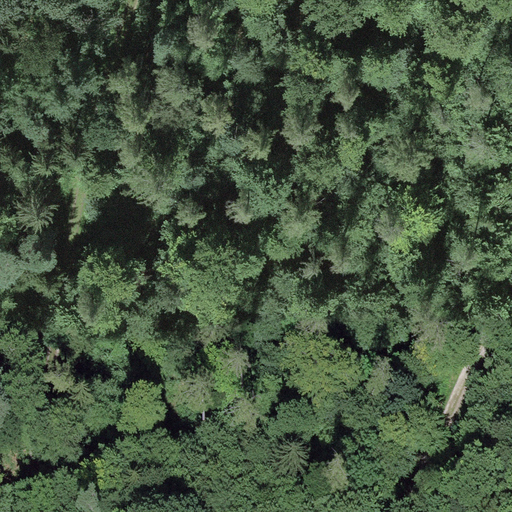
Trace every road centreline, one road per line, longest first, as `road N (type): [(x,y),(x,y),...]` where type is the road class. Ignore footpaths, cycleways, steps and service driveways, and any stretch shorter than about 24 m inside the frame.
road 1 (track): [(27,511),(82,168),(129,0)]
road 2 (track): [(511,280),(408,511)]
